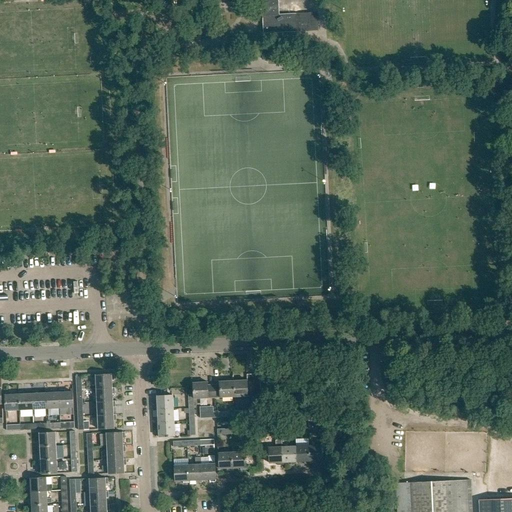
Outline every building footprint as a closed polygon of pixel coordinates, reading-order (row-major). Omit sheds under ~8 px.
[(278,0),(260,0),(261,17),(262,16),(263,34),(318,31),(318,13),(279,15),(278,0)] [(115,375),(96,376),(97,389),(113,388),(112,381),(115,381),(115,375)] [(215,398),(235,397),(234,381),(226,382),(226,379),(220,380),(220,382),(220,385),(215,385),(215,398)] [(240,379),(234,379),(234,381),(235,397),(255,396),(254,383),(248,384),(248,380),(240,381),(240,379)] [(195,395),(195,399),(215,398),(215,385),(208,386),(208,383),(200,383),(200,381),(194,381),(195,395)] [(113,394),(116,394),(115,388),(113,388),(97,389),(98,402),(114,402),(113,394)] [(59,390),(60,393),(61,409),(74,408),(74,392),(66,392),(66,390),(59,390)] [(39,391),(33,392),(33,394),(34,410),(47,409),(46,394),(46,393),(39,394),(39,391)] [(52,391),(46,391),(46,393),(46,394),(47,409),(61,409),(60,393),(52,393),(52,391)] [(19,392),(19,395),(20,411),(34,410),(33,394),(25,394),(25,392),(19,392)] [(6,395),(6,411),(20,411),(19,395),(12,395),(12,393),(6,393),(6,395)] [(158,404),(155,405),(155,411),(158,411),(174,410),(173,396),(157,397),(158,404)] [(244,400),(236,400),(236,409),(244,408),(244,400)] [(114,402),(98,402),(98,415),(114,415),(114,408),(116,408),(116,402),(114,402)] [(158,418),(156,418),(156,424),(159,424),(175,423),(174,410),(158,411),(158,418)] [(115,429),(114,421),(117,421),(117,415),(114,415),(98,415),(99,429),(115,429)] [(159,431),(156,431),(157,437),(175,436),(175,423),(159,424),(159,431)] [(41,442),(38,442),(38,448),(41,447),(57,446),(56,433),(41,434),(41,442)] [(123,439),(126,439),(125,433),(107,434),(108,447),(124,446),(123,439)] [(285,465),(284,462),(283,447),(283,440),(276,441),(277,448),(270,448),(270,463),(278,463),(278,465),(285,465)] [(310,461),(311,461),(318,461),(318,463),(324,463),(323,445),(310,446),(310,461)] [(42,455),(39,455),(39,461),(42,461),(57,460),(57,446),(41,447),(42,455)] [(126,446),(124,446),(108,447),(108,460),(124,460),(124,452),(126,452),(126,446)] [(311,463),(311,461),(310,461),(310,446),(296,447),(298,461),(298,462),(305,461),(305,464),(311,463)] [(298,464),(298,462),(298,461),(296,447),(283,447),(284,462),(292,462),(292,464),(298,464)] [(234,471),(234,468),(233,468),(233,452),(220,453),(220,469),(227,469),(227,471),(234,471)] [(234,468),(241,468),(241,470),(247,470),(246,452),(233,452),(233,468),(234,468)] [(209,464),(202,465),(203,480),(210,480),(211,483),(217,482),(216,464),(215,456),(209,456),(209,464)] [(203,483),(203,480),(202,465),(201,457),(195,458),(196,465),(189,465),(189,481),(190,481),(197,481),(197,483),(203,483)] [(42,461),(42,468),(39,469),(40,474),(58,473),(57,460),(42,461)] [(124,460),(108,460),(109,474),(125,473),(125,466),(127,466),(127,460),(124,460)] [(189,465),(175,466),(176,482),(184,482),(184,484),(190,484),(190,481),(189,481),(189,465)] [(47,478),(31,479),(32,487),(29,487),(29,493),(32,492),(47,492),(47,491),(52,491),(52,485),(47,485),(47,478)] [(109,478),(91,479),(92,492),(106,491),(106,484),(109,484),(109,478)] [(471,511),(470,480),(396,484),(397,511),(471,511)] [(107,497),(110,497),(109,491),(106,491),(92,492),(92,506),(107,505),(107,497)] [(33,506),(48,505),(48,504),(52,504),(52,499),(48,499),(47,492),(32,492),(32,493),(32,500),(29,500),(30,506),(33,506)] [(511,511),(511,501),(479,503),(479,511),(511,511)]
